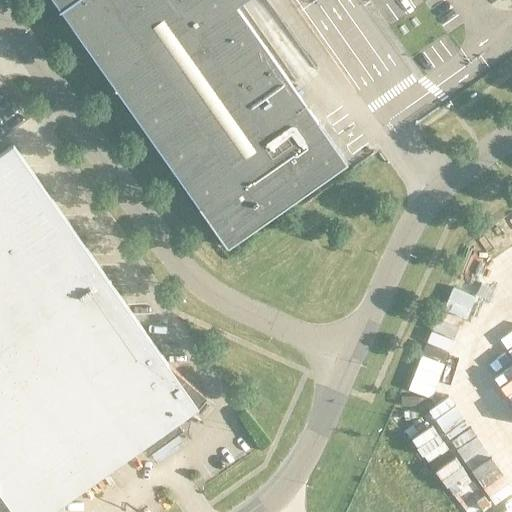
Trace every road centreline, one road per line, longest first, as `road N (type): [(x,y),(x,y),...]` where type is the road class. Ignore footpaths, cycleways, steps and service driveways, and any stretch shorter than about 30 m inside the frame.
road 1 (unclassified): [(0,9),(152,229),(206,282),(350,357)]
road 2 (unclassified): [(350,357),(434,188),(511,134)]
road 3 (unclassified): [(251,511),(312,443),(350,357)]
